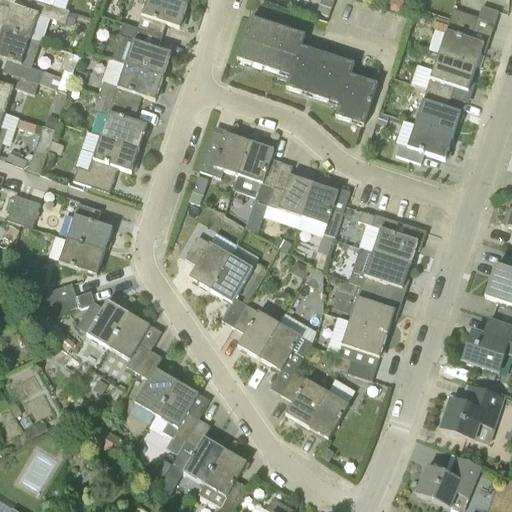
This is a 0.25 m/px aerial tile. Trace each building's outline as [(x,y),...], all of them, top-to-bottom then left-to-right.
[(29,0),(29,1),(52,9),(55,0),(29,0)] [(147,0),(137,31),(161,40),(166,27),(179,32),(187,8),(163,0),(147,0)] [(306,0),(305,7),(318,10),(320,0),(306,0)] [(3,34),(29,43),(38,18),(64,27),(65,25),(74,28),(75,23),(81,25),(83,19),(52,9),(29,1),(25,13),(12,8),(3,34)] [(474,32),(477,21),(453,13),(449,24),(474,32)] [(236,63),(263,71),(276,29),(250,21),(236,63)] [(438,58),(476,71),(484,47),(470,43),(474,32),(449,24),(438,58)] [(124,67),(163,80),(171,56),(157,52),(161,40),(137,31),(122,26),(118,39),(132,44),(124,67)] [(263,71),(289,80),(303,38),(276,29),(263,71)] [(4,75),(38,87),(39,86),(55,92),(66,95),(77,62),(67,59),(59,81),(42,75),(21,68),(29,43),(3,34),(0,43),(0,60),(8,63),(4,75)] [(286,91),(312,100),(326,58),(301,50),(305,39),(303,38),(289,80),(286,91)] [(312,100),(339,108),(352,67),(326,58),(312,100)] [(426,94),(451,101),(454,91),(468,95),(476,71),(438,58),(426,94)] [(98,99),(137,112),(142,99),(155,104),(163,80),(124,67),(117,90),(103,85),(98,99)] [(352,67),(339,108),(335,120),(363,129),(377,87),(350,78),(354,67),(352,67)] [(0,115),(4,117),(13,91),(34,99),(35,96),(38,87),(4,75),(0,87),(0,86),(0,115)] [(415,127),(453,140),(460,116),(447,112),(451,101),(426,94),(415,127)] [(101,140),(139,153),(147,128),(133,124),(137,112),(98,99),(94,112),(108,117),(101,140)] [(453,140),(415,127),(407,151),(399,148),(395,159),(420,168),(424,157),(445,164),(453,140)] [(27,173),(39,177),(54,133),(42,129),(27,173)] [(213,171),(237,179),(238,179),(249,145),(225,137),(219,154),(208,151),(200,175),(211,179),(213,171)] [(139,153),(101,140),(89,175),(78,171),(73,184),(109,196),(118,171),(131,175),(139,153)] [(266,209),(267,210),(282,167),(270,163),(273,153),(249,145),(238,179),(237,179),(232,193),(256,201),(254,205),(266,209)] [(267,210),(303,222),(314,188),(289,179),(292,170),(282,167),(267,210)] [(192,204),(202,206),(208,181),(199,179),(192,204)] [(314,188),(303,222),(326,229),(323,238),(334,241),(343,216),(332,213),(338,195),(314,188)] [(7,224),(19,228),(27,203),(15,199),(7,224)] [(19,228),(32,232),(40,208),(27,203),(19,228)] [(66,242),(104,255),(112,232),(97,226),(101,215),(78,207),(66,242)] [(372,219),(358,214),(355,224),(368,229),(372,219)] [(262,220),(251,216),(245,231),(244,234),(256,238),(262,220)] [(372,255),(410,267),(418,245),(406,241),(409,230),(375,218),(372,230),(380,233),(372,255)] [(188,282),(210,295),(230,260),(197,241),(184,263),(195,270),(188,282)] [(104,255),(66,242),(58,266),(96,279),(104,255)] [(361,289),(385,297),(388,288),(402,292),(410,267),(372,255),(361,289)] [(511,309),(511,255),(511,256),(505,274),(494,270),(484,300),(511,309)] [(233,331),(247,309),(234,302),(251,273),(230,260),(210,295),(231,307),(221,324),(233,331)] [(36,314),(51,309),(76,300),(71,287),(32,301),(36,314)] [(349,324),(387,337),(394,314),(381,309),(385,297),(361,289),(349,324)] [(55,321),(80,313),(93,308),(95,306),(91,295),(76,300),(51,309),(55,321)] [(86,339),(108,352),(129,317),(107,304),(86,339)] [(237,350),(259,363),(279,328),(247,309),(233,331),(244,338),(237,350)] [(137,377),(150,354),(139,347),(149,329),(129,317),(108,352),(129,364),(125,370),(137,377)] [(511,329),(490,322),(484,339),(472,335),(462,366),(497,377),(504,356),(511,359),(511,329)] [(337,360),(351,364),(375,372),(387,337),(349,324),(337,360)] [(281,399),(295,378),(293,376),(305,356),(310,347),(300,341),(279,328),(259,363),(279,375),(269,392),(281,399)] [(156,419),(176,385),(155,372),(162,361),(150,354),(137,377),(148,383),(134,407),(156,419)] [(375,372),(351,364),(347,377),(371,385),(375,372)] [(285,418),(307,430),(327,396),(295,378),(281,399),(292,406),(285,418)] [(327,396),(307,430),(328,443),(356,395),(335,383),(327,396)] [(185,445),(199,423),(187,416),(198,398),(176,385),(156,419),(152,426),(185,445)] [(440,432),(473,444),(487,448),(490,446),(494,432),(493,432),(503,400),(468,388),(462,407),(449,403),(440,432)] [(183,475),(204,488),(224,453),(203,441),(210,429),(199,423),(185,445),(196,452),(183,475)] [(124,465),(134,450),(100,429),(90,445),(124,465)] [(224,453),(204,488),(199,498),(220,510),(218,511),(233,511),(247,491),(235,484),(246,466),(224,453)] [(415,497),(449,511),(450,511),(464,511),(468,502),(467,501),(480,470),(457,460),(449,479),(427,469),(415,497)] [(289,511),(272,502),(265,511),(289,511)]
